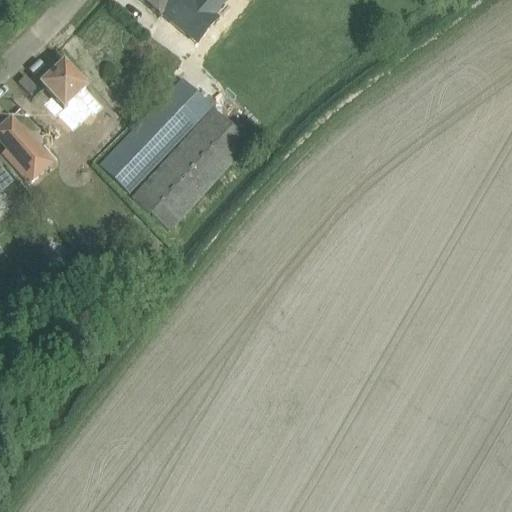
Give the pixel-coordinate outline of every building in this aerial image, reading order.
[(218,23),(224,28),(248,0),(137,0),(160,19),(166,12),(202,42),(218,23)] [(80,129),(102,108),(63,66),(41,87),(80,129)] [(100,168),(129,195),(210,110),(181,82),(100,168)] [(132,201),(169,233),(249,144),(213,111),(132,201)] [(25,135),(7,151),(33,181),(51,165),(25,135)] [(0,193),(13,183),(2,169),(0,167),(0,193)] [(37,233),(49,235),(52,222),(40,220),(37,233)]
